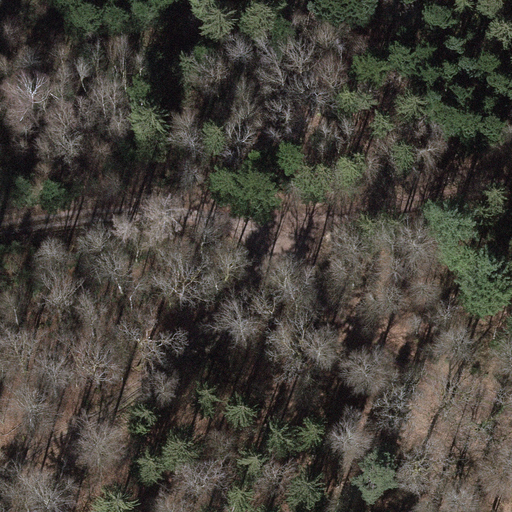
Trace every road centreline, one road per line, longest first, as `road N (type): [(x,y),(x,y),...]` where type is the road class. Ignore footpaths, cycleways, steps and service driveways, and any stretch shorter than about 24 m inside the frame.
road 1 (track): [(511,197),(275,238),(210,210),(97,211),(0,231)]
road 2 (track): [(511,389),(341,325),(275,238)]
